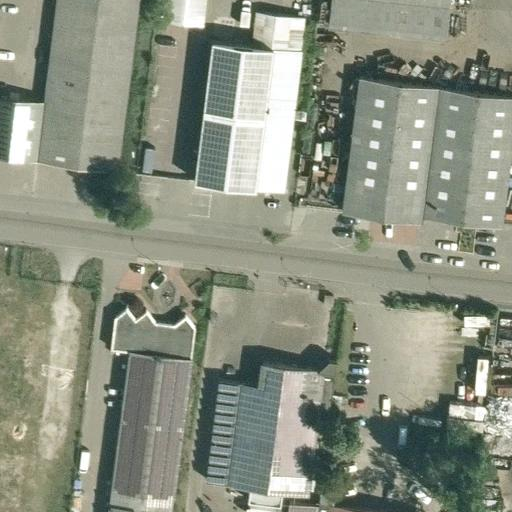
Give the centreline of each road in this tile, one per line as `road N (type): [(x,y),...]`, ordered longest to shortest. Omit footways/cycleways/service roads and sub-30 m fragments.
road 1 (unclassified): [(0,220),(511,286)]
road 2 (unknown): [(78,230),(64,376),(45,454),(31,482),(0,488)]
road 3 (unknown): [(116,235),(98,511)]
